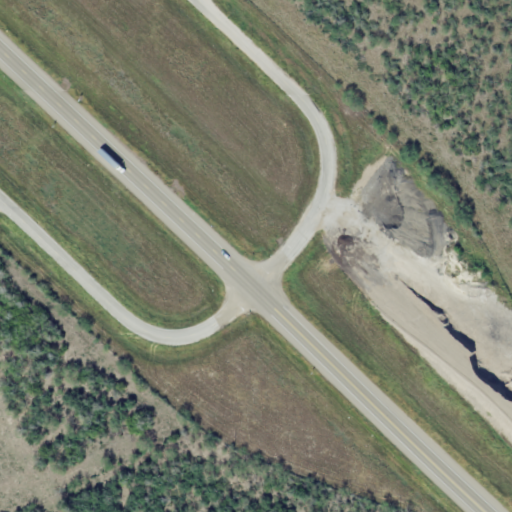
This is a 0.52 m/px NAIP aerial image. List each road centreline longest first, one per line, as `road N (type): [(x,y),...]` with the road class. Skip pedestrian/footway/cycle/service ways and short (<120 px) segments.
road 1 (residential): [(255,293),(323,199),(329,145),(297,88),(203,0),(116,310),(178,337),(201,334),(255,293)]
road 2 (trunk): [(0,49),(485,511)]
